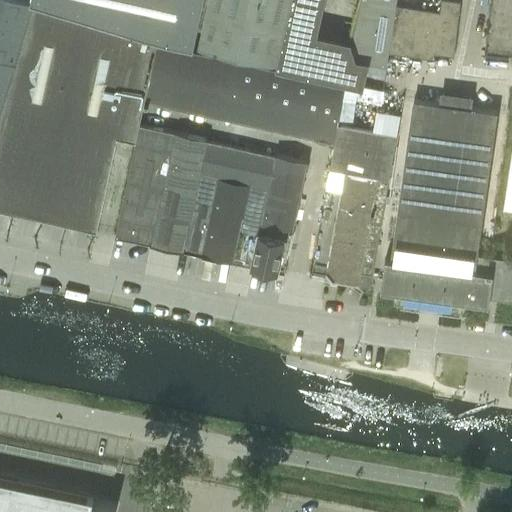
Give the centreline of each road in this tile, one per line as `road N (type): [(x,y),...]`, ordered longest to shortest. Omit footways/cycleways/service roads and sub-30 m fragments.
road 1 (unclassified): [(511,355),(0,260)]
road 2 (unclassified): [(511,498),(0,405)]
road 3 (unknown): [(290,319),(323,168),(315,145),(151,104)]
